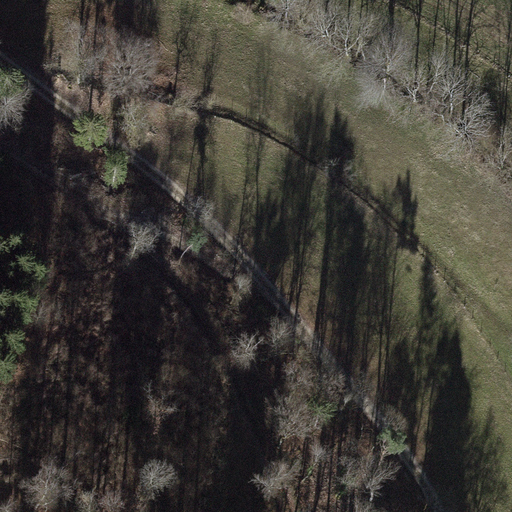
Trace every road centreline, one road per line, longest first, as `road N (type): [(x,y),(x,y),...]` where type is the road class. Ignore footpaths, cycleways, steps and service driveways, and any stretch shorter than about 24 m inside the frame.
road 1 (track): [(0,56),(128,149),(345,368),(443,511)]
road 2 (track): [(290,511),(259,422),(203,309),(130,238),(0,161)]
